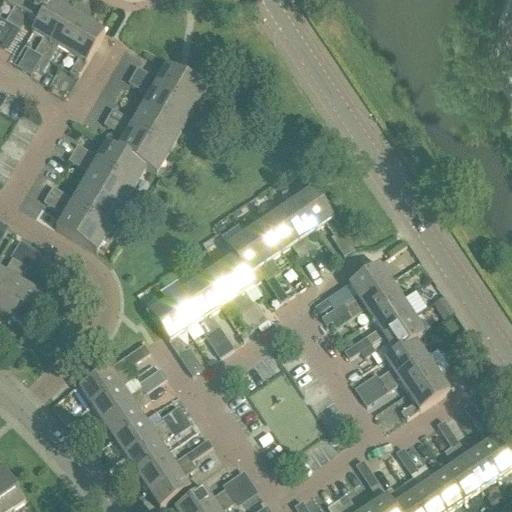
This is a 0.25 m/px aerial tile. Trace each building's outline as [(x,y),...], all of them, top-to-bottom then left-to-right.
[(13,29),(30,0),(6,0),(3,5),(14,12),(6,25),(13,29)] [(46,16),(52,6),(55,0),(30,0),(13,29),(21,33),(29,21),(38,26),(44,15),(46,16)] [(38,26),(32,37),(43,43),(35,56),(43,60),(69,16),(52,6),(46,16),(44,15),(38,26)] [(68,58),(87,26),(69,16),(43,60),(36,71),(44,76),(58,52),(68,58)] [(87,26),(68,58),(78,64),(70,77),(78,81),(86,68),(86,69),(105,37),(87,26)] [(134,79),(196,114),(207,95),(166,71),(159,84),(138,71),(134,79)] [(183,137),(196,114),(134,79),(129,87),(150,99),(142,112),(183,137)] [(170,157),(183,137),(142,112),(134,126),(114,113),(109,121),(170,157)] [(158,178),(170,157),(109,121),(105,128),(125,141),(117,153),(158,178)] [(0,140),(0,147),(15,155),(27,131),(9,122),(0,140)] [(158,178),(117,153),(106,147),(98,161),(78,149),(74,157),(134,193),(145,175),(156,181),(158,178)] [(122,214),(134,193),(74,157),(69,165),(89,176),(81,190),(122,214)] [(109,235),(122,214),(81,190),(73,203),(53,191),(49,199),(109,235)] [(296,204),(317,235),(327,229),(335,240),(332,242),(345,261),(355,253),(335,223),(335,224),(314,192),(296,204)] [(96,257),(109,235),(49,199),(44,206),(64,218),(55,233),(96,257)] [(307,242),(317,235),(296,204),(279,216),(308,259),(315,254),(307,242)] [(301,263),(308,259),(279,216),(262,227),(283,258),(293,251),(301,263)] [(273,265),(283,258),(262,227),(245,238),(274,282),(274,281),(281,277),(273,265)] [(239,229),(220,241),(233,261),(240,271),(242,270),(249,281),(259,274),(267,286),(274,282),(266,270),(245,238),(239,229)] [(256,291),(249,281),(242,270),(240,271),(233,261),(217,271),(246,314),(254,309),(246,297),(256,291)] [(0,300),(20,267),(13,263),(4,277),(0,274),(0,300)] [(27,271),(20,267),(0,300),(0,316),(11,323),(29,292),(19,286),(27,271)] [(355,300),(322,323),(327,329),(330,327),(360,306),(391,285),(380,268),(376,270),(348,289),(355,300)] [(240,318),(246,314),(217,271),(200,283),(221,314),(232,307),(240,318)] [(274,282),(267,286),(282,309),(290,304),(289,303),(274,281),(274,282)] [(29,292),(11,323),(29,333),(47,302),(47,303),(56,288),(47,283),(39,298),(29,292)] [(200,283),(183,294),(204,325),(213,337),(220,333),(212,320),(221,314),(200,283)] [(360,306),(330,327),(334,334),(365,314),(371,323),(403,302),(391,285),(360,306)] [(183,294),(166,305),(187,337),(198,330),(206,342),(213,337),(204,325),(183,294)] [(378,333),(343,356),(347,364),(414,319),(403,302),(371,323),(378,333)] [(179,343),(187,337),(166,305),(149,317),(170,348),(171,348),(179,360),(187,355),(179,343)] [(406,351),(416,344),(426,337),(414,319),(360,355),(365,363),(388,348),(393,357),(404,349),(406,351)] [(220,333),(213,337),(227,359),(234,355),(234,354),(220,333)] [(213,337),(206,342),(220,364),(227,359),(213,337)] [(383,389),(427,360),(416,344),(406,351),(404,349),(393,357),(384,363),(391,374),(379,383),(383,389)] [(109,373),(79,393),(91,410),(121,390),(115,381),(128,372),(129,373),(146,361),(151,358),(145,349),(145,348),(140,352),(109,373)] [(407,398),(438,377),(427,360),(383,389),(388,397),(401,388),(407,398)] [(291,380),(305,373),(299,363),(286,371),(291,380)] [(121,390),(91,410),(102,427),(146,397),(168,383),(161,374),(138,388),(141,392),(128,400),(121,390)] [(438,377),(407,398),(414,408),(402,416),(407,424),(419,416),(450,395),(438,377)] [(307,407),(323,401),(316,383),(300,390),(307,407)] [(114,444),(144,424),(137,414),(151,405),(146,397),(102,427),(114,444)] [(368,398),(360,404),(365,410),(373,405),(368,398)] [(487,428),(473,407),(465,413),(479,434),(487,428)] [(125,461),(186,420),(180,411),(162,423),(164,425),(151,434),(144,424),(114,444),(125,461)] [(137,478),(167,458),(160,448),(173,439),(175,441),(192,429),(186,420),(125,461),(137,478)] [(438,431),(443,439),(451,435),(445,426),(438,431)] [(478,454),(498,483),(511,473),(511,466),(487,428),(479,434),(488,447),(478,454)] [(311,441),(287,459),(301,477),(325,460),(311,441)] [(208,444),(199,450),(204,457),(212,451),(208,444)] [(498,483),(478,454),(468,460),(459,447),(452,451),(481,495),(498,483)] [(464,506),(481,495),(452,451),(445,456),(454,470),(444,476),(464,506)] [(404,454),(397,458),(402,467),(409,462),(404,454)] [(148,495),(192,465),(187,459),(174,468),(167,458),(137,478),(148,495)] [(192,465),(148,495),(159,511),(160,511),(190,492),(183,482),(197,473),(192,465)] [(364,465),(356,470),(362,479),(370,474),(364,465)] [(454,511),(464,506),(444,476),(434,483),(425,469),(418,474),(443,511),(454,511)] [(0,474),(0,506),(3,511),(14,511),(24,506),(2,473),(0,474)] [(418,511),(443,511),(418,474),(411,479),(420,493),(410,499),(418,511)] [(395,511),(385,496),(378,487),(370,492),(379,505),(369,511),(395,511)] [(418,511),(410,499),(400,506),(391,492),(385,496),(395,511),(418,511)] [(213,511),(230,501),(225,494),(211,504),(204,493),(176,511),(213,511)] [(369,511),(367,511),(355,511),(347,499),(339,504),(344,511),(369,511)] [(229,511),(235,508),(230,501),(213,511),(229,511)]
